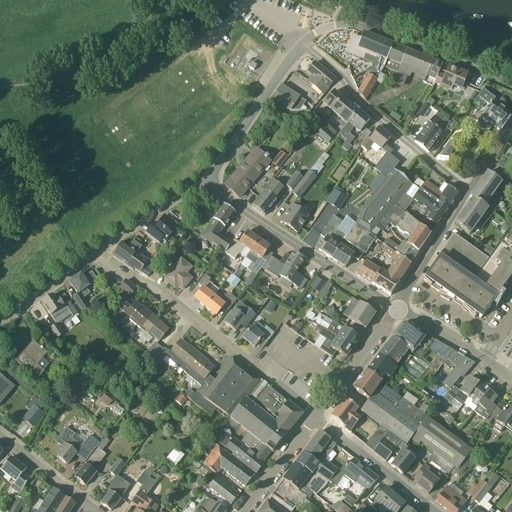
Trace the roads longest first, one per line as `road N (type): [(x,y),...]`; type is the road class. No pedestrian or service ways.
road 1 (residential): [(94,257),(148,285),(316,418)]
road 2 (residential): [(511,86),(363,25),(334,24),(303,46)]
road 3 (residential): [(396,308),(207,187)]
road 4 (residential): [(465,191),(303,46)]
road 5 (residential): [(207,187),(303,46)]
road 6 (residential): [(434,511),(316,418)]
road 7 (residential): [(316,418),(396,308)]
road 8 (residential): [(396,308),(465,191)]
road 9 (residential): [(511,380),(396,308)]
road 10 (residential): [(94,257),(177,198),(207,187)]
road 11 (residential): [(95,511),(0,436)]
